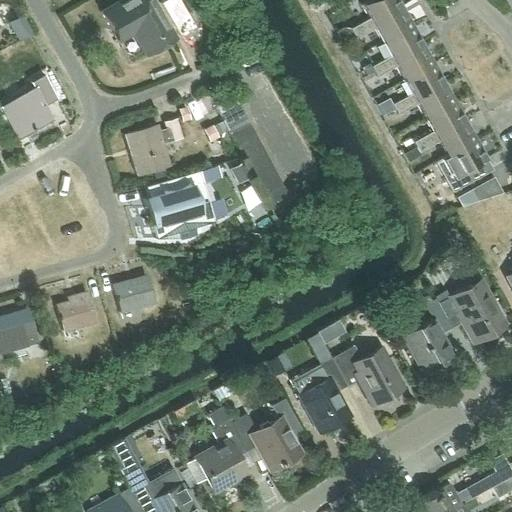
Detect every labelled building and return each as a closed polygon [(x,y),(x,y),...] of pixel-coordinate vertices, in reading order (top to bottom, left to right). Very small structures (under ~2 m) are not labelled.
[(116,0),(97,11),(114,41),(129,32),(142,55),(171,38),(149,0),(116,0)] [(397,5),(394,0),(358,0),(356,1),(364,16),(367,21),(397,5)] [(367,21),(364,16),(355,21),(361,32),(370,26),(378,40),(408,23),(397,5),(367,21)] [(361,32),(355,21),(346,26),(351,37),(361,32)] [(418,42),(408,23),(378,40),(385,54),(388,59),(418,42)] [(388,59),(385,54),(376,59),(382,69),(391,64),(398,78),(429,61),(418,42),(388,59)] [(382,69),(376,59),(366,64),(372,74),(382,69)] [(439,80),(429,61),(398,78),(406,91),(409,97),(439,80)] [(0,120),(2,119),(14,138),(49,118),(41,104),(52,98),(40,75),(26,83),(28,87),(0,102),(0,120)] [(439,80),(409,97),(406,91),(397,96),(403,107),(412,102),(419,115),(449,99),(439,80)] [(229,93),(211,103),(216,113),(235,104),(229,93)] [(403,107),(397,96),(387,102),(393,112),(403,107)] [(460,118),(449,99),(419,115),(427,129),(430,134),(460,118)] [(240,114),(235,104),(216,113),(221,124),(240,114)] [(182,107),(174,109),(177,120),(185,118),(182,107)] [(221,124),(227,134),(246,124),(240,114),(221,124)] [(173,118),(160,122),(162,128),(155,130),(153,125),(121,134),(133,175),(157,168),(154,157),(162,154),(159,144),(179,138),(173,118)] [(441,154),(471,137),(460,118),(430,134),(427,129),(418,134),(423,145),(433,140),(441,154)] [(209,123),(201,127),(207,139),(215,135),(209,123)] [(246,124),(227,134),(232,144),(251,134),(246,124)] [(256,144),(251,134),(232,144),(237,154),(256,144)] [(423,145),(418,134),(408,139),(414,150),(423,145)] [(441,155),(431,161),(448,191),(485,170),(479,160),(482,158),(471,137),(441,154),(441,155)] [(256,144),(237,154),(243,165),(262,154),(256,144)] [(405,162),(411,158),(406,149),(400,153),(405,162)] [(267,165),(262,154),(243,165),(248,175),(267,165)] [(237,160),(228,166),(236,179),(246,173),(237,160)] [(267,165),(248,175),(253,185),(273,175),(267,165)] [(196,169),(141,185),(144,197),(140,198),(152,237),(178,236),(183,235),(188,233),(210,220),(196,169)] [(278,185),(273,175),(253,185),(258,195),(278,185)] [(489,177),(468,189),(474,200),(498,192),(489,177)] [(264,205),(283,195),(278,185),(258,195),(264,205)] [(142,275),(108,284),(116,311),(150,302),(142,275)] [(431,297),(432,299),(448,327),(458,322),(469,341),(500,324),(480,287),(471,292),(468,285),(445,297),(442,291),(431,297)] [(74,298),(52,305),(59,331),(92,321),(83,292),(73,295),(74,298)] [(450,357),(437,333),(448,327),(432,299),(421,305),(428,319),(398,336),(410,358),(412,358),(420,372),(433,364),(433,366),(450,357)] [(24,309),(0,315),(0,342),(2,350),(33,341),(24,309)] [(323,326),(314,332),(319,341),(328,335),(323,326)] [(357,358),(350,346),(328,358),(333,368),(340,380),(351,375),(367,404),(399,387),(377,346),(357,358)] [(270,356),(260,361),(268,375),(277,370),(270,356)] [(340,380),(333,368),(328,358),(287,380),(315,433),(346,416),(329,386),(340,380)] [(174,468),(185,488),(202,479),(208,490),(240,473),(231,457),(242,451),(226,422),(224,418),(218,406),(204,414),(209,426),(206,428),(216,446),(191,459),(174,468)] [(243,413),(226,422),(242,451),(252,445),(265,469),(295,452),(276,417),(252,430),(243,413)] [(120,438),(103,447),(126,487),(125,488),(127,491),(138,511),(192,511),(168,468),(144,482),(120,438)] [(484,461),(490,472),(481,476),(487,486),(509,474),(498,453),(484,461)] [(511,485),(511,478),(509,474),(487,486),(493,497),(511,485)] [(409,511),(442,511),(447,510),(456,505),(444,483),(406,505),(409,511)] [(138,511),(127,491),(125,488),(83,511),(138,511)]
